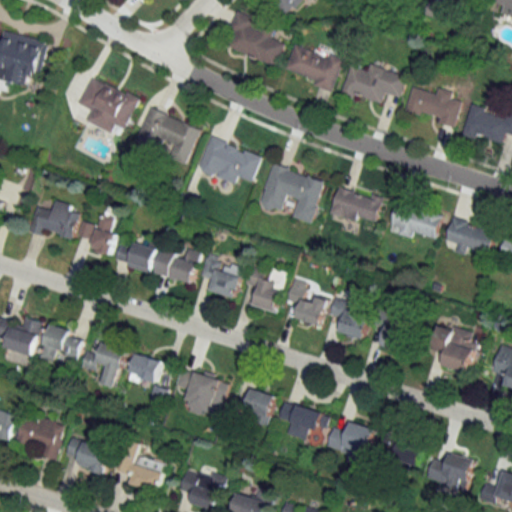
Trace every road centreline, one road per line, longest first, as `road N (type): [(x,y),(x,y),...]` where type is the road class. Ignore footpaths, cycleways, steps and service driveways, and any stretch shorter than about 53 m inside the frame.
road 1 (residential): [(511,431),(0,266)]
road 2 (residential): [(511,193),(249,101),(65,0)]
